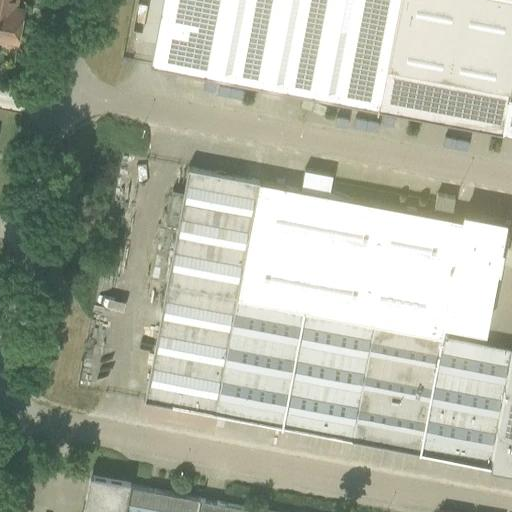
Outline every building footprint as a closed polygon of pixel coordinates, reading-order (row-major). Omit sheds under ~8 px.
[(0,0),(0,37),(17,41),(23,7),(16,6),(16,0),(0,0)] [(511,129),(511,0),(180,0),(169,65),(511,129)] [(144,398),(213,411),(236,416),(280,184),(189,167),(184,191),(172,188),(166,222),(177,224),(144,398)] [(236,416),(302,428),(327,433),(371,201),(329,193),(333,174),(305,168),(301,188),(280,184),(236,416)] [(437,193),(434,206),(452,209),(454,197),(437,193)] [(371,201),(327,433),(341,436),(420,451),(442,334),(445,318),(485,326),(505,219),(462,211),(460,218),(433,213),(371,201)] [(420,451),(489,464),(511,347),(442,334),(420,451)] [(489,464),(511,467),(511,347),(489,464)] [(265,511),(266,511),(99,479),(92,484),(86,511),(265,511)]
